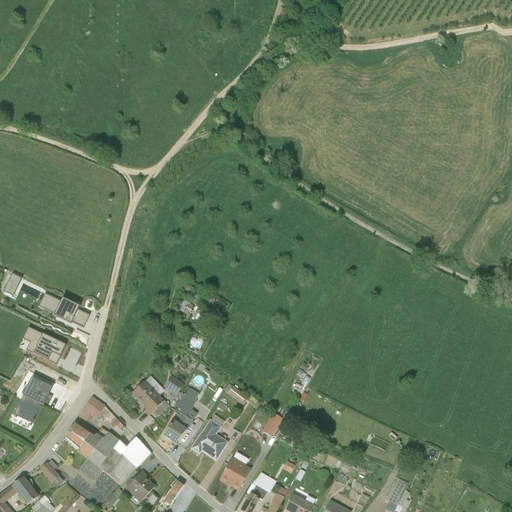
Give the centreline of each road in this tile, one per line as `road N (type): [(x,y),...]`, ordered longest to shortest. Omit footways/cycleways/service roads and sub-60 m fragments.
road 1 (track): [(178,146),(228,132),(242,137),(323,203),(511,304)]
road 2 (track): [(249,70),(302,42),(385,42),(511,21)]
road 3 (residential): [(225,511),(87,383)]
road 4 (residential): [(0,488),(39,456),(87,383)]
road 5 (track): [(0,128),(125,171)]
